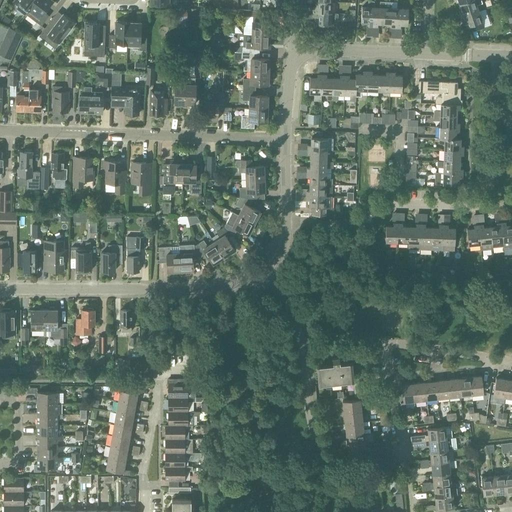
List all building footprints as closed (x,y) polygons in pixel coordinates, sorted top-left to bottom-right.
[(26,15),(37,0),(13,0),(12,2),(18,6),(20,3),(29,10),(26,14),(26,15)] [(37,0),(26,15),(41,26),(49,16),(44,12),(53,1),(51,0),(37,0)] [(459,12),(460,17),(478,11),(476,5),(482,3),(481,0),(474,0),(459,5),(461,11),(459,12)] [(331,13),(331,2),(315,1),(315,8),(312,7),(312,12),(331,13)] [(368,26),(373,27),(374,8),(374,2),(368,1),(368,7),(362,7),(361,23),(368,24),(368,26)] [(377,24),(384,24),(385,2),(380,2),(379,8),(374,8),(373,27),(377,27),(377,24)] [(391,2),(385,2),(384,24),(391,25),(391,28),(395,28),(396,9),(391,8),(391,2)] [(408,9),(396,9),(395,28),(400,28),(400,25),(408,25),(408,9)] [(187,21),(187,11),(173,11),(173,21),(187,21)] [(484,28),(482,22),(478,11),(460,17),(462,21),(465,20),(467,27),(468,27),(470,32),(484,28)] [(330,20),(331,13),(312,12),(312,17),(315,17),(314,24),(328,25),(328,30),(336,30),(336,21),(330,20)] [(45,39),(48,35),(59,44),(66,34),(67,36),(73,28),(71,27),(75,22),(64,14),(59,20),(54,17),(40,35),(45,39)] [(201,23),(201,15),(190,14),(190,23),(201,23)] [(243,34),(252,34),(270,35),(270,22),(258,22),(258,16),(245,16),(245,26),(243,28),(243,34)] [(127,47),(128,22),(116,22),(115,35),(109,35),(108,47),(115,48),(115,44),(127,45),(127,47)] [(136,22),(128,22),(127,47),(139,48),(139,50),(146,50),(146,38),(140,37),(141,23),(136,23),(136,22)] [(97,56),(104,57),(105,38),(99,38),(99,23),(85,23),(84,49),(97,50),(97,56)] [(22,34),(8,28),(0,46),(0,54),(11,60),(22,34)] [(242,47),(241,53),(256,53),(257,48),(269,48),(270,35),(252,34),(251,42),(244,42),(244,47),(242,47)] [(250,72),(268,72),(269,59),(256,59),(256,53),(241,53),(241,58),(244,58),(243,71),(250,72)] [(84,72),(76,72),(76,81),(84,81),(84,72)] [(268,72),(250,72),(250,79),(243,79),(242,90),(255,90),(255,85),(268,85),(268,72)] [(363,72),(363,75),(356,74),(355,101),(356,101),(356,95),(361,96),(361,91),(367,91),(368,72),(363,72)] [(372,75),(372,72),(368,72),(367,91),(378,91),(379,75),(372,75)] [(386,72),(385,75),(379,75),(378,91),(390,92),(390,73),(386,72)] [(395,76),(395,73),(390,73),(390,92),(402,92),(402,76),(395,76)] [(103,87),(111,88),(111,74),(103,74),(103,82),(103,87)] [(349,79),(349,76),(345,76),(344,95),(350,95),(350,101),(355,101),(356,74),(355,74),(355,79),(349,79)] [(321,94),(322,75),(317,75),(317,78),(310,78),(309,94),(321,94)] [(326,78),(326,75),(322,75),(321,94),(327,94),(327,100),(332,101),(333,78),(326,78)] [(340,76),(340,79),(333,78),(332,101),(337,101),(337,95),(344,95),(345,76),(340,76)] [(185,105),(186,78),(178,77),(177,84),(173,84),(173,92),(175,92),(175,104),(177,104),(179,106),(183,106),(184,104),(185,105)] [(195,78),(186,78),(185,105),(188,105),(189,106),(194,106),(195,105),(195,85),(195,78)] [(441,97),(437,97),(436,98),(435,104),(441,104),(460,105),(460,87),(457,87),(458,82),(418,81),(418,93),(441,94),(441,97)] [(16,110),(28,111),(28,84),(23,83),(23,96),(16,96),(16,110)] [(28,84),(28,111),(40,111),(40,96),(34,96),(34,90),(33,90),(34,84),(28,84)] [(138,89),(120,89),(120,86),(111,86),(111,100),(126,100),(125,114),(129,114),(130,115),(133,115),(134,114),(138,114),(138,97),(138,89)] [(249,101),(249,109),(267,109),(267,96),(255,96),(255,90),(242,90),(242,101),(249,101)] [(167,99),(162,99),(162,91),(151,91),(150,115),(154,115),(156,116),(159,116),(160,115),(162,115),(162,114),(166,114),(167,99)] [(52,96),(51,102),(53,102),(52,112),(67,112),(68,92),(53,92),(53,96),(52,96)] [(223,108),(223,93),(218,93),(217,95),(212,95),(212,102),(204,102),(204,120),(217,120),(217,108),(223,108)] [(90,113),(90,96),(79,96),(79,112),(82,113),(83,114),(86,114),(87,113),(90,113)] [(90,96),(90,113),(93,113),(94,114),(97,114),(98,113),(101,113),(101,96),(90,96)] [(460,110),(460,105),(441,104),(440,111),(434,111),(434,115),(456,116),(457,110),(460,110)] [(223,108),(222,120),(230,120),(231,108),(223,108)] [(266,122),(267,109),(249,109),(249,115),(242,115),(241,127),(255,128),(255,122),(266,122)] [(307,124),(308,124),(312,124),(319,124),(319,114),(308,114),(307,124)] [(440,127),(459,128),(459,123),(458,123),(456,123),(456,116),(434,115),(434,121),(440,121),(440,127)] [(459,132),(459,128),(440,127),(439,139),(444,139),(460,140),(460,139),(455,138),(456,133),(456,132),(459,132)] [(311,145),(308,145),(308,150),(327,150),(327,139),(311,138),(311,145)] [(444,139),(444,150),(463,151),(463,146),(460,146),(460,140),(444,139)] [(326,162),(327,150),(308,150),(307,155),(310,155),(310,161),(326,162)] [(463,155),(463,151),(444,150),(443,162),(459,162),(460,155),(463,155)] [(39,172),(32,172),(32,168),(32,153),(20,152),(20,167),(18,167),(18,177),(27,177),(26,189),(39,189),(39,172)] [(55,180),(57,180),(65,180),(66,179),(67,169),(63,169),(64,154),(51,153),(51,169),(52,169),(52,178),(54,178),(55,180)] [(73,171),(72,187),(83,188),(83,180),(93,180),(93,158),(79,158),(79,171),(73,171)] [(245,172),(246,180),(264,179),(263,166),(250,166),(250,160),(235,161),(236,168),(238,168),(238,172),(245,172)] [(115,194),(125,194),(126,176),(120,176),(120,162),(103,161),(103,170),(106,170),(105,184),(115,184),(115,194)] [(307,168),(307,173),(326,173),(326,168),(332,168),(333,162),(326,162),(310,161),(310,168),(307,168)] [(151,195),(151,188),(152,176),(146,176),(146,163),(132,162),(131,184),(141,184),(141,195),(151,195)] [(459,169),(459,162),(443,162),(443,173),(462,174),(462,169),(460,169),(459,169)] [(163,176),(162,189),(162,194),(173,194),(174,182),(182,182),(183,164),(169,164),(169,176),(163,176)] [(196,165),(183,164),(182,182),(190,183),(190,194),(200,194),(201,178),(195,177),(196,165)] [(41,166),(40,188),(48,189),(49,166),(41,166)] [(215,177),(215,168),(206,168),(206,177),(215,177)] [(326,178),(326,173),(307,173),(307,177),(310,177),(309,184),(326,185),(331,185),(332,178),(326,178)] [(462,178),(462,174),(443,173),(442,185),(459,185),(459,178),(462,178)] [(264,179),(246,180),(246,188),(239,188),(240,197),(252,200),(252,193),(264,192),(264,179)] [(325,196),(326,185),(309,184),(309,191),(306,191),(306,195),(325,196)] [(0,211),(12,211),(12,191),(0,190),(0,211)] [(331,196),(325,196),(306,195),(306,200),(309,200),(309,207),(312,207),(311,215),(327,216),(328,207),(331,208),(331,196)] [(242,209),(238,215),(254,224),(260,212),(249,206),(252,200),(240,197),(235,205),(242,209)] [(28,200),(28,210),(38,210),(38,200),(28,200)] [(16,213),(0,212),(0,224),(16,225),(16,213)] [(248,235),(254,224),(238,215),(235,222),(228,219),(224,227),(233,236),(237,229),(248,235)] [(501,223),(503,242),(504,248),(511,246),(511,224),(506,225),(506,222),(501,223)] [(386,226),(386,237),(380,237),(380,244),(386,245),(386,242),(397,242),(398,223),(393,223),(393,226),(386,226)] [(398,223),(397,242),(409,243),(409,227),(403,226),(403,224),(398,223)] [(503,242),(501,223),(496,223),(497,226),(490,227),(492,243),(492,249),(504,248),(503,242)] [(409,227),(409,243),(408,249),(419,249),(421,224),(416,224),(416,227),(409,227)] [(419,249),(432,250),(432,228),(425,227),(425,224),(421,224),(419,249)] [(439,228),(432,228),(432,250),(443,250),(443,225),(439,225),(439,226),(439,228)] [(443,225),(443,250),(454,250),(454,244),(455,244),(455,228),(448,228),(448,227),(448,225),(443,225)] [(480,244),(478,225),(474,225),(474,228),(467,229),(468,245),(480,244)] [(478,225),(480,244),(481,250),(492,249),(492,243),(490,227),(483,227),(483,225),(478,225)] [(220,238),(214,242),(223,257),(234,250),(227,239),(233,236),(224,227),(216,232),(220,238)] [(127,237),(127,249),(127,271),(139,271),(138,250),(144,250),(144,237),(136,237),(127,237)] [(0,270),(9,271),(9,263),(10,263),(10,258),(9,258),(9,241),(0,241),(0,270)] [(43,241),(43,246),(43,271),(64,271),(64,258),(67,258),(67,250),(64,250),(64,241),(43,241)] [(203,241),(195,245),(199,258),(206,254),(213,264),(223,257),(214,242),(207,247),(203,241)] [(76,258),(76,271),(80,271),(81,272),(83,273),(85,272),(87,271),(91,271),(91,243),(85,243),(85,250),(76,250),(76,247),(71,247),(71,258),(76,258)] [(179,253),(180,271),(193,271),(192,258),(199,258),(195,245),(194,245),(194,244),(179,245),(179,253)] [(36,251),(36,245),(31,245),(31,251),(23,251),(23,271),(36,271),(36,251)] [(101,252),(101,271),(101,273),(109,273),(109,271),(114,271),(114,259),(122,259),(122,245),(108,245),(108,252),(101,252)] [(180,271),(179,253),(171,254),(171,247),(158,247),(159,260),(166,259),(167,272),(180,271)] [(493,276),(504,275),(503,263),(492,264),(493,276)] [(0,333),(2,334),(14,334),(15,334),(15,311),(9,311),(9,309),(1,309),(1,311),(0,310),(0,333)] [(31,329),(44,329),(44,310),(31,310),(31,329)] [(44,310),(44,329),(44,336),(52,336),(52,334),(57,334),(57,329),(57,312),(57,310),(44,310)] [(81,310),(81,318),(76,318),(77,335),(92,335),(92,331),(92,325),(94,325),(93,312),(93,310),(81,310)] [(120,310),(120,312),(120,326),(121,326),(121,332),(130,332),(130,326),(132,326),(132,319),(131,312),(131,310),(120,310)] [(169,327),(169,341),(177,341),(177,327),(169,327)] [(107,353),(107,336),(98,336),(98,353),(107,353)] [(75,337),(71,342),(75,345),(77,345),(79,343),(79,340),(75,337)] [(358,374),(353,374),(352,363),(340,364),(339,358),(332,359),(333,365),(317,367),(319,386),(326,385),(326,387),(347,385),(347,383),(353,382),(355,396),(360,396),(358,374)] [(481,376),(470,377),(472,395),(483,394),(481,376)] [(460,396),(472,395),(470,377),(458,379),(460,396)] [(493,396),(505,397),(507,380),(496,378),(493,396)] [(449,397),(460,396),(458,379),(447,380),(449,397)] [(437,399),(449,397),(447,380),(436,381),(437,399)] [(426,400),(437,399),(436,381),(424,382),(426,400)] [(415,401),(426,400),(424,382),(413,384),(415,401)] [(168,384),(168,398),(195,397),(195,384),(168,384)] [(415,401),(413,384),(401,385),(403,402),(400,402),(401,408),(405,408),(405,402),(415,401)] [(118,401),(135,404),(137,393),(120,390),(118,401)] [(37,392),(37,404),(57,404),(57,393),(37,392)] [(344,413),(361,411),(366,410),(365,406),(361,407),(360,401),(366,400),(365,396),(359,397),(359,399),(342,401),(344,413)] [(168,398),(168,412),(187,411),(187,402),(195,402),(195,398),(195,397),(168,398)] [(135,404),(118,401),(116,413),(133,416),(135,404)] [(62,404),(57,404),(37,404),(37,414),(61,414),(62,404)] [(187,411),(168,412),(168,425),(192,425),(195,425),(195,411),(187,411)] [(344,413),(345,424),(362,422),(361,411),(344,413)] [(131,427),(133,416),(116,413),(114,424),(131,427)] [(37,414),(37,425),(57,425),(57,418),(62,419),(62,414),(61,414),(37,414)] [(362,422),(345,424),(346,436),(364,434),(362,422)] [(114,424),(112,435),(129,438),(131,427),(114,424)] [(37,425),(37,436),(57,436),(57,429),(61,429),(61,425),(57,425),(37,425)] [(165,425),(165,440),(184,439),(184,430),(192,430),(192,425),(168,425),(165,425)] [(428,429),(428,436),(425,436),(425,435),(420,436),(421,441),(446,439),(445,427),(428,429)] [(346,436),(347,447),(365,445),(364,434),(346,436)] [(127,450),(129,438),(112,435),(110,447),(127,450)] [(37,447),(57,446),(57,441),(62,441),(62,436),(57,436),(37,436),(37,447)] [(446,439),(421,441),(411,442),(412,449),(426,447),(426,446),(429,445),(430,452),(447,450),(454,449),(454,448),(452,448),(451,438),(446,439)] [(192,439),(184,439),(165,440),(165,453),(192,453),(192,444),(192,439)] [(366,457),(365,445),(347,447),(349,459),(366,457)] [(37,447),(37,458),(57,458),(57,451),(63,451),(63,446),(57,446),(37,447)] [(110,447),(108,458),(125,461),(127,450),(110,447)] [(447,450),(430,452),(431,463),(449,461),(447,450)] [(165,453),(165,467),(184,467),(184,457),(192,457),(192,453),(165,453)] [(63,458),(57,458),(37,458),(37,469),(57,469),(57,462),(63,462),(63,458)] [(125,461),(108,458),(106,469),(123,472),(122,474),(128,475),(129,471),(124,470),(125,461)] [(449,461),(431,463),(433,475),(450,473),(449,461)] [(184,467),(165,467),(165,481),(184,481),(185,471),(192,471),(192,467),(184,467)] [(450,473),(433,475),(434,486),(451,484),(450,473)] [(504,475),(493,476),(495,494),(506,493),(504,475)] [(495,494),(493,476),(481,478),(483,495),(495,494)] [(4,492),(23,491),(23,482),(31,482),(31,478),(4,478),(4,492)] [(434,486),(435,497),(452,495),(451,484),(434,486)] [(23,491),(4,492),(4,506),(23,505),(23,496),(31,496),(31,491),(23,491)] [(452,495),(435,497),(436,509),(454,507),(452,495)] [(172,511),(165,511),(193,511),(193,506),(190,505),(190,499),(172,499),(172,511)]
